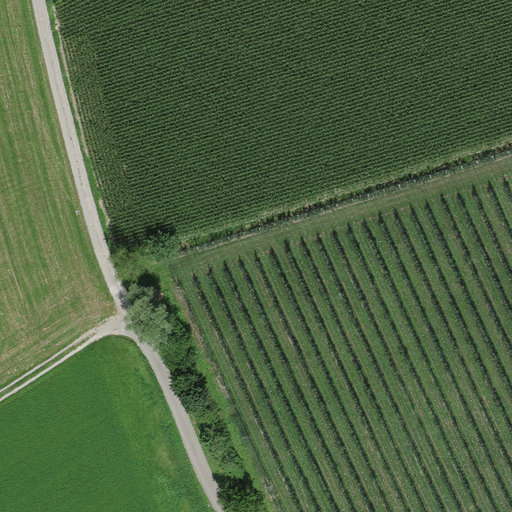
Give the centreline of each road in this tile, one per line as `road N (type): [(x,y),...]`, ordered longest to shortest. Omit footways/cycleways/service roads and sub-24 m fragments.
road 1 (track): [(40,0),(101,248),(227,511)]
road 2 (track): [(0,393),(131,318)]
